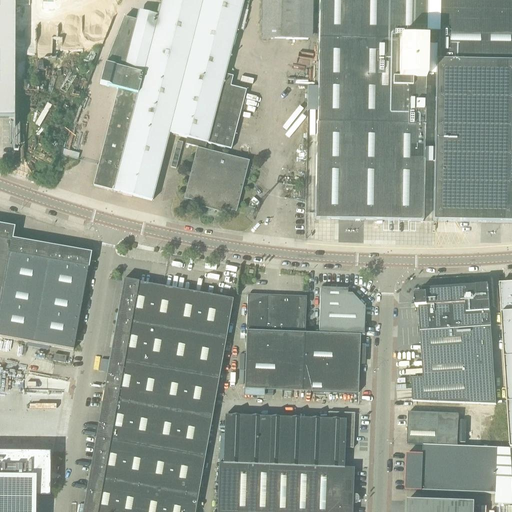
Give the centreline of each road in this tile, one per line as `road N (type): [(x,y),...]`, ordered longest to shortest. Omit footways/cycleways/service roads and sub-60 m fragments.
road 1 (unclassified): [(60,511),(112,221)]
road 2 (tertiary): [(112,221),(249,249),(388,260)]
road 3 (unclassified): [(379,511),(388,260)]
road 4 (unknown): [(265,251),(271,90)]
road 5 (tertiary): [(388,260),(511,257)]
